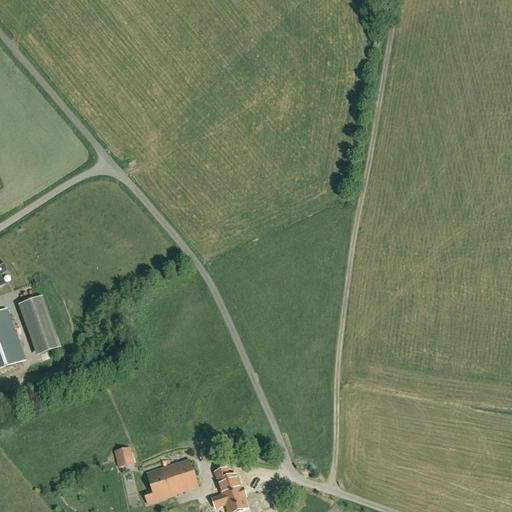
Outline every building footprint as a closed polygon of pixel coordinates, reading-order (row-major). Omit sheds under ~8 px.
[(41,299),(23,305),(41,355),(59,348),(41,299)] [(0,370),(25,361),(6,310),(0,312),(0,370)] [(130,449),(128,450),(115,453),(119,469),(134,465),(130,449)] [(147,505),(198,488),(190,461),(147,475),(152,492),(144,495),(147,505)] [(243,490),(241,491),(237,477),(230,479),(227,471),(215,474),(223,497),(213,501),(216,510),(226,506),(227,511),(241,511),(248,510),(244,499),(246,498),(243,490)]
